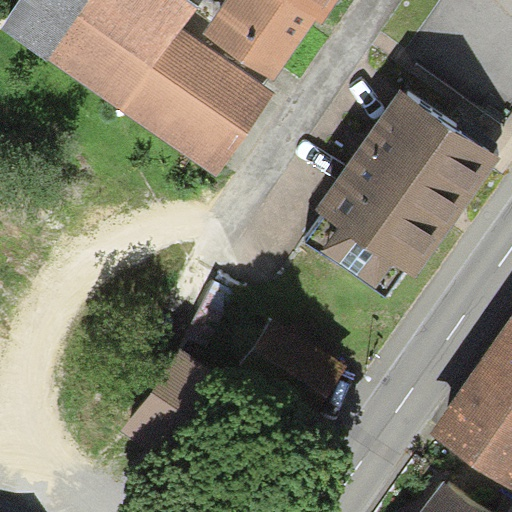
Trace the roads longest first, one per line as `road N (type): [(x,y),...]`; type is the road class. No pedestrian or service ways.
road 1 (track): [(262,167),(75,292),(46,344),(28,436),(0,446)]
road 2 (secondary): [(324,511),(511,246)]
